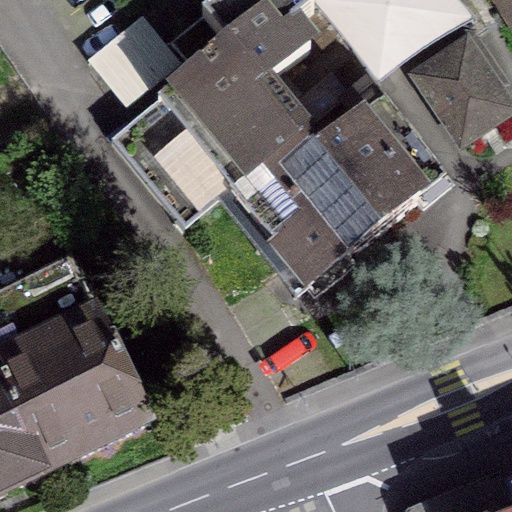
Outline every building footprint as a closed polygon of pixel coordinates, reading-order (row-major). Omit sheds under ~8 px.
[(417,204),(422,211),(450,188),(368,84),(301,138),(270,98),(287,83),(282,76),(309,54),(291,31),(312,14),(301,0),(226,0),(169,47),(194,77),(110,145),(175,228),(224,188),(314,299),(352,268),(347,261),(417,204)] [(511,0),(492,0),(511,29),(511,0)] [(415,80),(461,148),(511,113),(511,112),(466,45),(415,80)] [(0,387),(43,477),(150,425),(131,382),(96,316),(93,317),(68,268),(0,301),(0,387)] [(0,497),(43,477),(0,387),(0,497)] [(496,511),(511,511),(511,478),(487,489),(496,511)]
